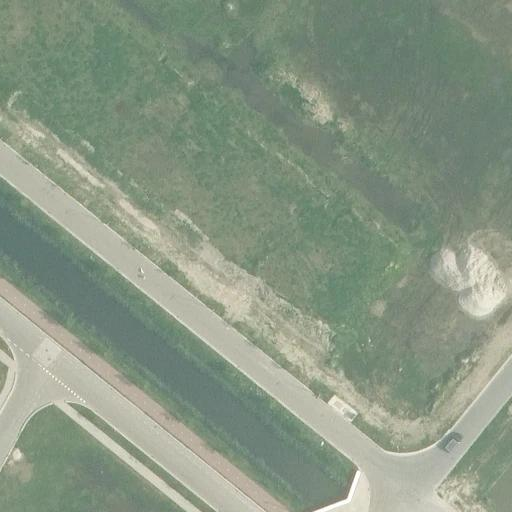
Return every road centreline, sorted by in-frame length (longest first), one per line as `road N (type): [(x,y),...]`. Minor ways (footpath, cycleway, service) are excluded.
road 1 (unclassified): [(0,162),(411,495)]
road 2 (tertiary): [(239,511),(49,358)]
road 3 (unclassified): [(411,495),(511,373)]
